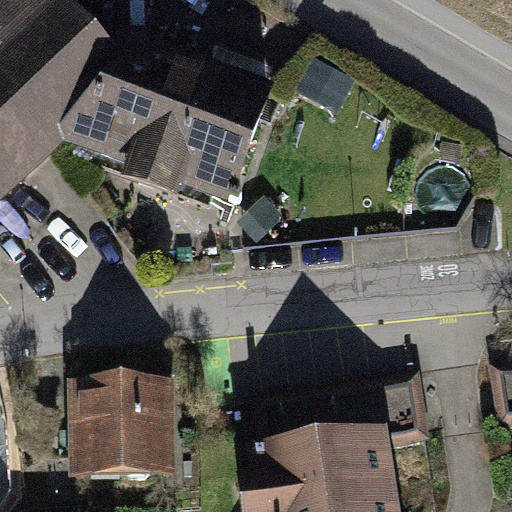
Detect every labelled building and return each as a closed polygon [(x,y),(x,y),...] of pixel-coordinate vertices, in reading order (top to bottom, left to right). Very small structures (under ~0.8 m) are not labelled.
[(110,58),(57,0),(0,0),(0,191),(58,139),(127,76),(110,58)] [(127,76),(58,139),(230,202),(268,98),(263,96),(274,68),(217,48),(207,76),(123,45),(110,58),(127,76)] [(511,368),(494,370),(503,427),(511,425),(511,368)] [(380,437),(381,444),(426,437),(416,378),(345,389),(346,396),(256,409),(263,454),(380,437)] [(162,389),(83,390),(84,471),(123,471),(132,478),(147,479),(153,471),(163,471),(162,389)] [(33,407),(21,450),(45,456),(56,414),(33,407)] [(263,454),(255,456),(260,487),(263,511),(391,511),(381,444),(380,437),(263,454)] [(249,511),(263,511),(260,487),(246,489),(249,511)]
